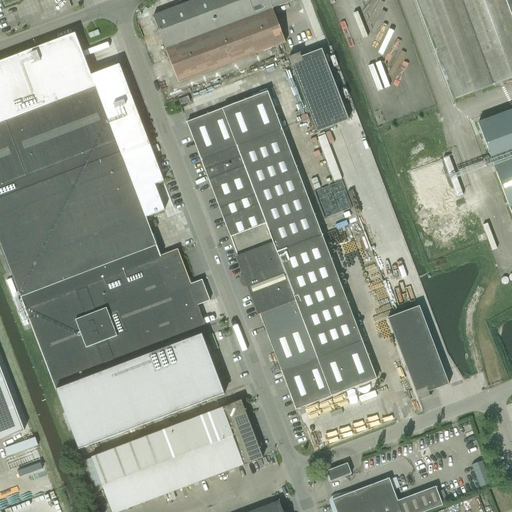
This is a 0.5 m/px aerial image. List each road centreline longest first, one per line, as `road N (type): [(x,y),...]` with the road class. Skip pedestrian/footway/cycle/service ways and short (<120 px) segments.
road 1 (unclassified): [(292,470),(117,4)]
road 2 (unclassified): [(493,395),(292,470)]
road 3 (unclassified): [(0,49),(117,4)]
